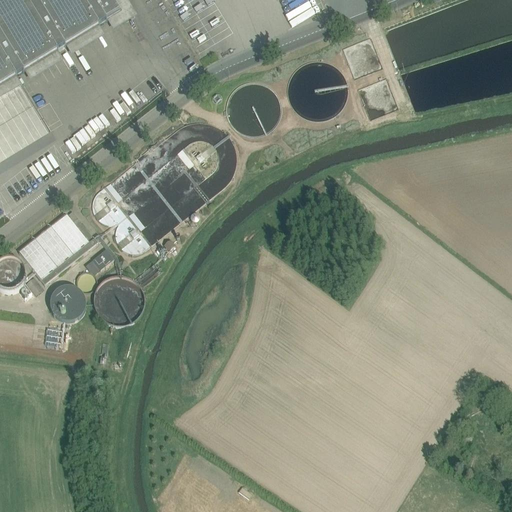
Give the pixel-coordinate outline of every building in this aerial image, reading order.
[(0,0),(0,88),(121,14),(112,0),(0,0)] [(44,93),(40,85),(29,90),(33,98),(44,93)] [(204,155),(196,160),(200,167),(207,162),(206,162),(208,160),(204,155)] [(72,214),(19,257),(45,289),(98,246),(72,214)] [(171,242),(164,248),(169,254),(176,248),(171,242)] [(107,252),(93,263),(101,273),(114,262),(107,252)] [(25,283),(26,280),(25,277),(24,274),(23,271),(21,268),(18,266),(15,264),(12,264),(8,263),(6,264),(3,264),(0,265),(0,294),(0,295),(3,296),(6,297),(10,297),(13,296),(16,296),(19,294),(21,292),(23,290),(25,286),(25,283)] [(141,282),(139,283),(143,290),(144,289),(163,274),(156,265),(139,279),(141,282)] [(35,280),(26,286),(36,298),(44,292),(35,280)] [(89,311),(89,309),(89,306),(88,303),(86,299),(84,297),(82,295),(79,293),(75,292),(72,292),(68,293),(65,294),(63,295),(60,298),(58,300),(57,303),(56,306),(56,309),(56,311),(57,315),(59,318),(61,321),(63,322),(66,324),(70,325),(73,325),(76,325),(79,324),(82,322),(84,320),(87,318),(88,315),(89,311)] [(477,400),(473,411),(482,413),(485,403),(477,400)]
